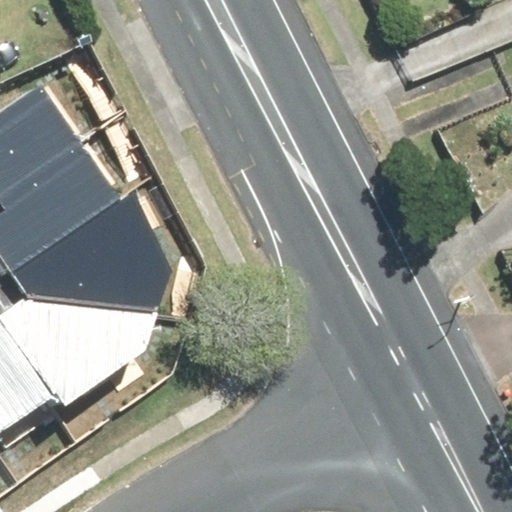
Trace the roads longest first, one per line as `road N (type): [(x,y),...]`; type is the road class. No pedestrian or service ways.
road 1 (tertiary): [(222,0),(405,381)]
road 2 (residential): [(405,381),(187,511)]
road 3 (tertiary): [(405,381),(480,511)]
